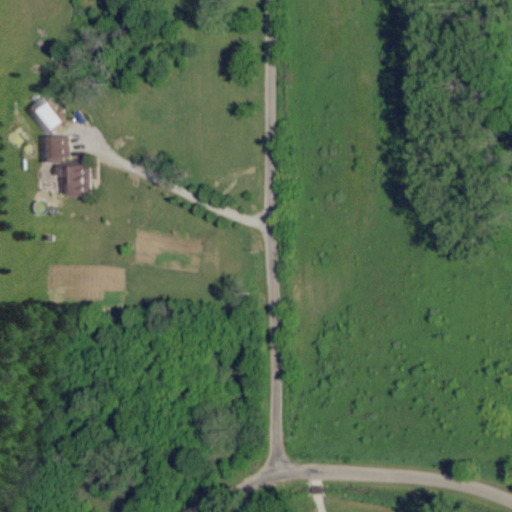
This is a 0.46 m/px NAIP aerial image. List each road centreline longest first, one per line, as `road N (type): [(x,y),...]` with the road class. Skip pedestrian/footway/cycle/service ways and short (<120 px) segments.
road 1 (residential): [(282,472),(272,0)]
road 2 (residential): [(282,472),(445,480),(511,500)]
